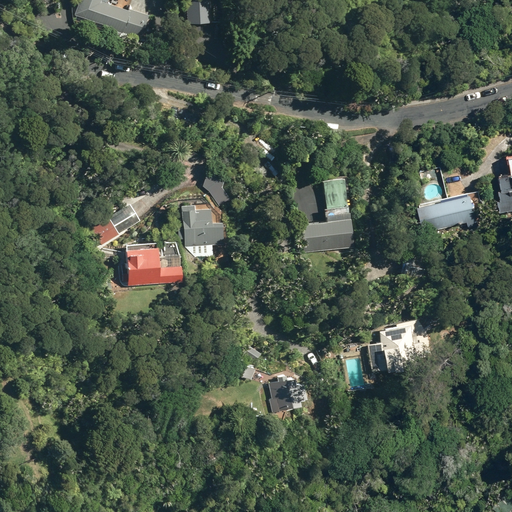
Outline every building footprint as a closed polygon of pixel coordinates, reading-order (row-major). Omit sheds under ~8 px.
[(75,0),(72,14),(138,37),(146,14),(124,7),(125,5),(109,0),(75,0)] [(496,200),(498,212),(511,209),(511,172),(498,175),(500,190),(499,190),(500,200),(496,200)] [(295,223),(299,251),(350,245),(346,216),(345,216),(340,175),(318,178),(322,206),(320,207),(321,219),(295,223)] [(207,191),(217,205),(226,198),(215,184),(207,191)] [(465,226),(478,223),(470,191),(419,204),(425,230),(463,220),(465,226)] [(208,222),(205,202),(189,204),(189,202),(176,204),(183,247),(211,243),(210,232),(214,232),(212,221),(208,222)] [(94,225),(105,241),(137,221),(127,205),(94,225)] [(178,265),(155,266),(154,246),(119,248),(122,284),(179,281),(178,265)] [(414,258),(397,260),(399,278),(416,276),(414,258)] [(383,367),(384,370),(414,365),(406,323),(375,329),(377,341),(364,343),(369,370),(383,367)] [(238,376),(249,380),(253,369),(243,365),(238,376)] [(266,399),(270,412),(278,410),(277,408),(295,404),(294,398),(302,397),(298,380),(290,382),(289,376),(284,377),(283,373),(274,375),(275,380),(266,382),(269,398),(266,399)] [(511,501),(503,493),(489,508),(493,511),(507,511),(511,507),(511,501)]
